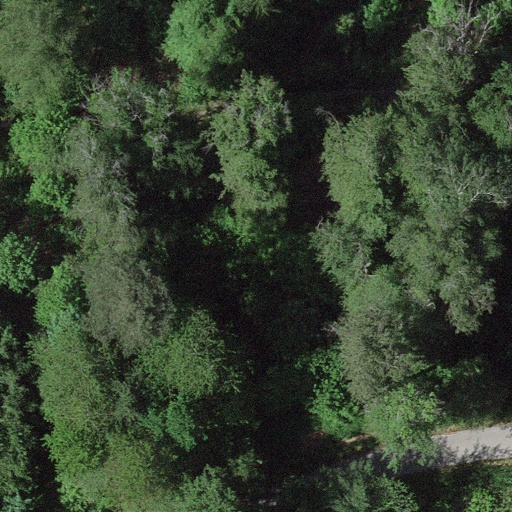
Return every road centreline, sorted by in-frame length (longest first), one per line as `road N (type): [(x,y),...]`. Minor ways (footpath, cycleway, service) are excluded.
road 1 (track): [(0,117),(327,99),(511,63)]
road 2 (unclassified): [(511,441),(279,499),(258,511)]
